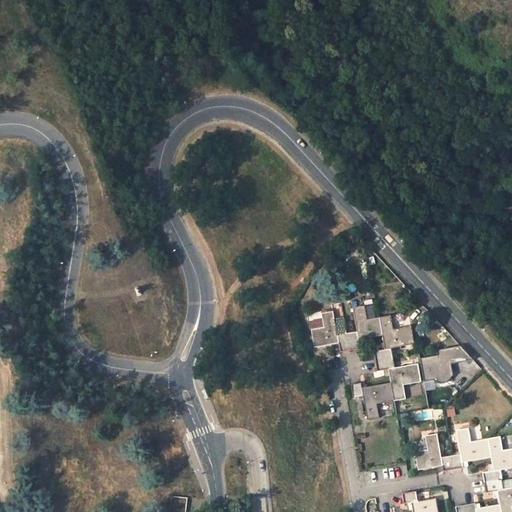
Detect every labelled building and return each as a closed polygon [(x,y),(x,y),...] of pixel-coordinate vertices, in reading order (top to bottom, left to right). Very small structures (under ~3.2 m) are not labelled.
[(356,331),(346,333),(350,350),(355,349),(359,348),(358,339),(381,334),(378,317),(366,319),(363,305),(352,307),(356,331)] [(338,342),(340,352),(344,352),(350,350),(346,333),(337,334),(332,310),(321,313),(322,320),(323,327),(311,329),(314,346),(338,342)] [(390,315),(378,317),(381,334),(384,349),(373,351),(373,356),(374,361),(392,358),(391,348),(413,344),(410,326),(393,329),(390,315)] [(311,329),(323,327),(322,320),(310,322),(311,329)] [(436,355),(418,358),(422,381),(432,380),(438,383),(445,382),(451,376),(452,376),(450,364),(472,360),(459,346),(435,350),(436,355)] [(390,383),(393,400),(404,398),(402,384),(419,381),(416,363),(393,367),(392,358),(374,361),(375,366),(376,371),(388,369),(390,383)] [(360,382),(355,383),(350,384),(352,397),(362,395),(366,419),(377,417),(376,404),(393,400),(390,383),(361,387),(360,382)] [(452,469),(457,468),(462,467),(461,461),(490,455),(487,439),(469,442),(467,427),(456,430),(459,453),(449,455),(452,469)] [(442,470),(447,470),(452,469),(449,455),(440,456),(435,433),(424,435),(426,449),(414,451),(417,469),(441,465),(442,470)] [(499,437),(487,439),(490,455),(492,470),(481,472),(482,477),(483,483),(501,479),(500,470),(511,467),(511,448),(501,450),(499,437)] [(511,487),(503,489),(501,479),(483,483),(483,487),(484,492),(496,490),(498,503),(499,511),(511,511),(511,506),(511,505),(511,487)] [(400,493),(400,498),(401,503),(410,501),(412,511),(436,511),(434,497),(415,500),(413,491),(400,493)] [(499,511),(498,503),(474,508),(473,501),(469,502),(463,504),(464,511),(499,511)] [(172,502),(170,511),(186,511),(188,506),(188,504),(172,502)]
